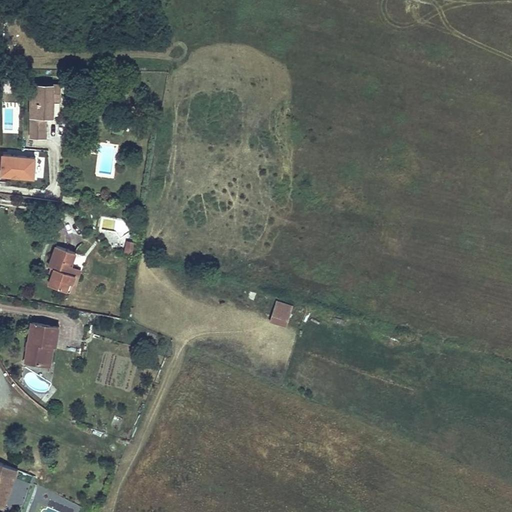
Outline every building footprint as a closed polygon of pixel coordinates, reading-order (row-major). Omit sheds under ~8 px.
[(30,99),(29,137),(43,138),(45,117),(51,117),(52,99),(58,99),(59,87),(38,85),(36,99),(30,99)] [(37,158),(3,156),(1,176),(36,179),(37,158)] [(137,243),(128,242),(126,252),(135,254),(137,243)] [(60,248),(56,269),(61,270),(58,286),(78,290),(81,273),(76,272),(80,251),(60,248)] [(275,299),(269,320),(287,326),(293,304),(275,299)] [(51,365),(58,329),(31,323),(24,361),(51,365)] [(0,463),(0,508),(6,511),(22,472),(0,463)]
